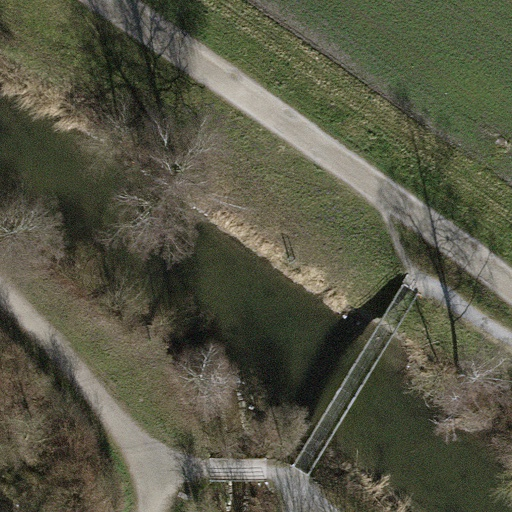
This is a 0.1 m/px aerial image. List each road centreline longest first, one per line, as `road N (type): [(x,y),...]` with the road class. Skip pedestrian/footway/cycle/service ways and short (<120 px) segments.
road 1 (track): [(103,0),(511,292)]
road 2 (track): [(338,511),(267,471),(156,468),(0,287)]
